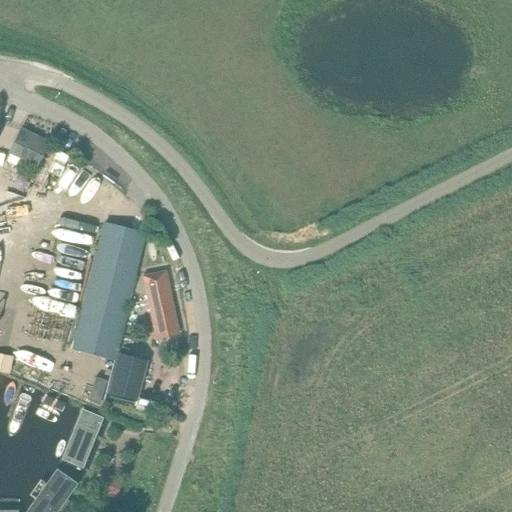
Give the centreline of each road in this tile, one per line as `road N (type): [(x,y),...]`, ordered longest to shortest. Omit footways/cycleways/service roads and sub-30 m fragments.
road 1 (unclassified): [(0,75),(78,87),(120,112),(158,141),(235,238),(270,258),(320,252),(511,155)]
road 2 (unclassified): [(162,511),(203,365),(197,285),(172,224),(134,171),(77,126),(0,83)]
